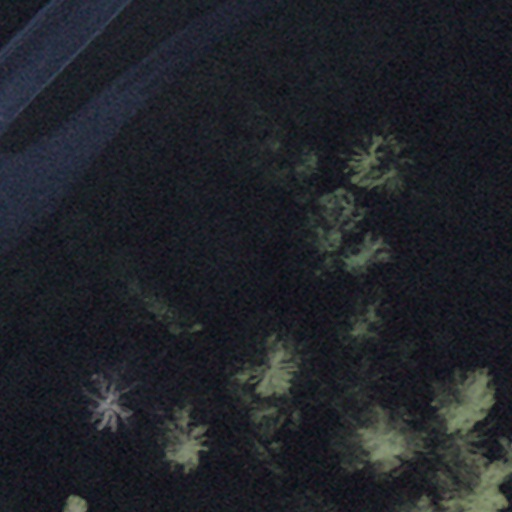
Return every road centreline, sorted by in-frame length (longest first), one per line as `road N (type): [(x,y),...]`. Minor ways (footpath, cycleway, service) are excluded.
road 1 (unclassified): [(254,0),(163,67),(17,201),(0,207)]
road 2 (tertiary): [(0,91),(96,0)]
